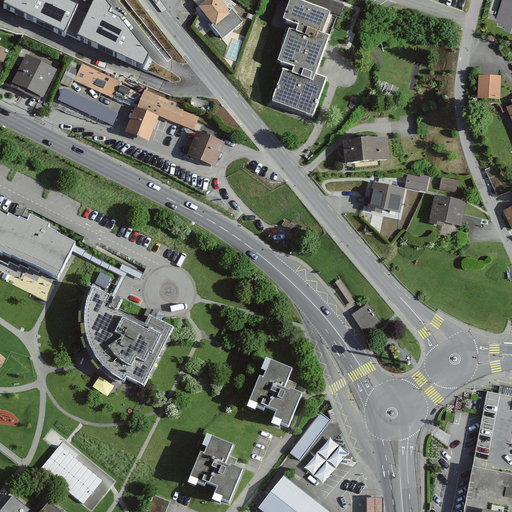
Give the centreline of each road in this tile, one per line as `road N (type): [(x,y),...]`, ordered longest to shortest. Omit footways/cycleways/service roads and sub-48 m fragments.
road 1 (secondary): [(381,395),(306,295),(241,239),(0,114)]
road 2 (secondary): [(153,0),(442,343)]
road 3 (residential): [(469,21),(462,125),(511,249)]
road 4 (residential): [(0,185),(167,273)]
